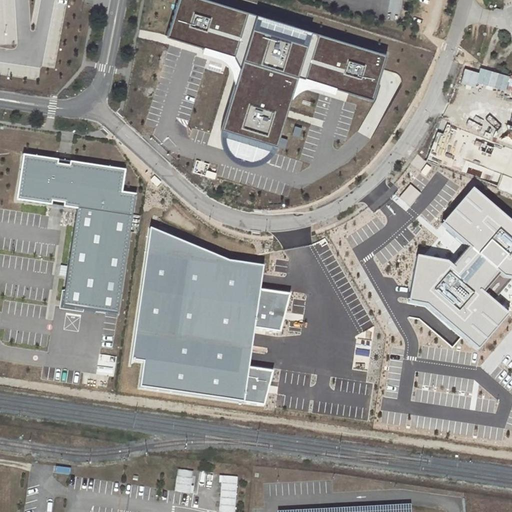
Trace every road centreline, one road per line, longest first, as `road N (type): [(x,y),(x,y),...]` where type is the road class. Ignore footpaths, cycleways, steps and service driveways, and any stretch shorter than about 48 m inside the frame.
road 1 (unclassified): [(89,102),(221,216),(256,224),(304,220),(346,201),(391,162),(437,84),(464,0)]
road 2 (unknown): [(208,241),(279,315),(282,419)]
road 3 (track): [(312,423),(511,452)]
